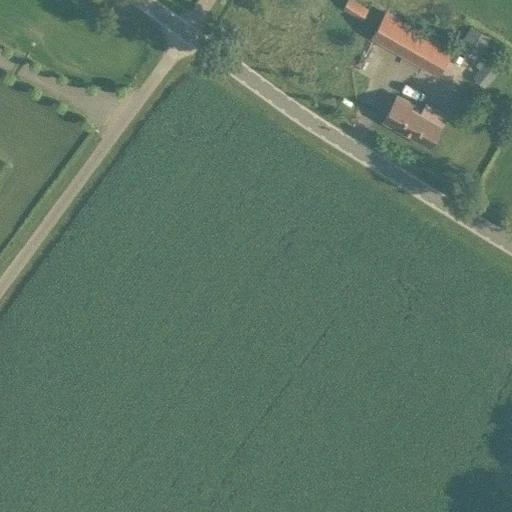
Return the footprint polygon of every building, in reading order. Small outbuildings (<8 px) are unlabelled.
[(347,0),(342,9),(361,21),(362,20),(369,9),(354,0),(347,0)] [(372,36),(438,73),(452,48),(386,10),(372,36)] [(471,24),(458,47),(468,53),(475,41),(485,46),(491,35),(471,24)] [(486,59),(477,70),(490,81),(499,70),(486,59)] [(384,118),(430,144),(442,123),(439,122),(444,113),(426,103),(421,111),(412,106),(413,103),(398,94),(384,118)]
